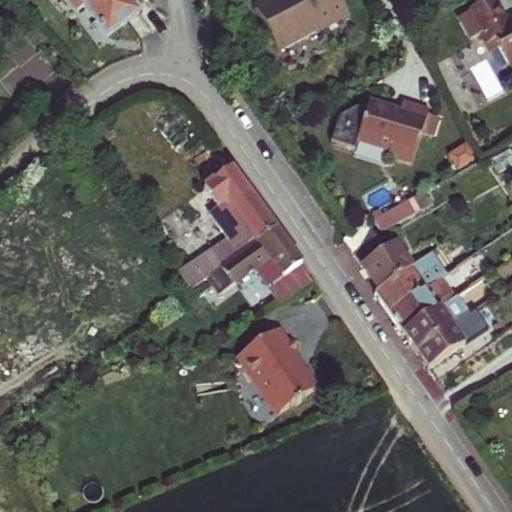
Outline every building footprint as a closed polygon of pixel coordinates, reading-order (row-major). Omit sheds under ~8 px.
[(143,16),(128,0),(65,0),(64,1),(82,20),(88,14),(115,42),(126,32),(143,16)] [(354,16),(345,0),(276,0),(259,9),(284,55),(320,32),(321,34),(354,16)] [(511,19),(508,22),(495,0),(494,0),(470,13),(484,40),(492,35),(497,43),(509,67),(511,65),(511,19)] [(492,35),(484,40),(488,47),(497,43),(492,35)] [(415,167),(432,112),(405,104),(402,113),(395,111),(371,103),(369,112),(359,109),(347,115),(339,142),(358,147),(359,143),(392,153),(389,160),(415,167)] [(280,228),(235,168),(220,178),(208,188),(224,213),(219,216),(233,238),(183,270),(193,284),(209,274),(231,260),(280,228)] [(389,229),(426,207),(420,197),(383,217),(389,229)] [(352,243),(356,251),(383,236),(376,223),(349,239),(352,243)] [(280,228),(231,260),(209,274),(220,291),(258,267),(281,303),(317,281),(307,263),(299,253),(280,228)] [(371,273),(378,285),(414,265),(411,262),(391,231),(383,236),(356,251),(371,273)] [(389,312),(440,279),(448,274),(435,253),(414,265),(378,285),(373,288),(383,304),(389,312)] [(402,332),(453,297),(440,279),(389,312),(398,326),(402,332)] [(407,340),(415,351),(452,326),(464,316),(469,314),(457,294),(453,297),(402,332),(407,340)] [(288,339),(279,326),(237,353),(255,383),(259,381),(277,411),(292,401),(293,403),(299,401),(297,398),(315,388),(305,372),(301,371),(293,358),(296,355),(298,348),(291,338),(288,339)] [(432,378),(484,344),(477,334),(463,344),(452,326),(415,351),(421,360),(432,378)]
